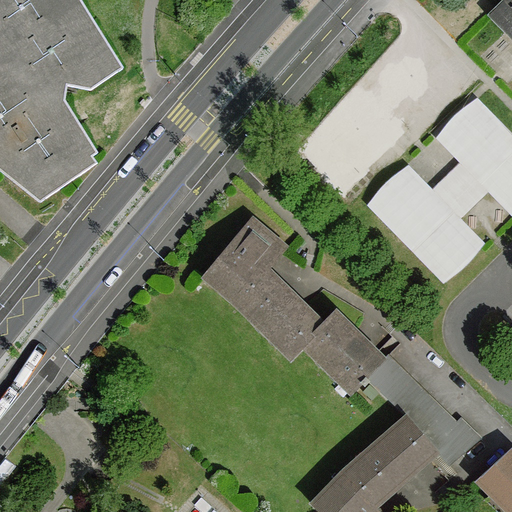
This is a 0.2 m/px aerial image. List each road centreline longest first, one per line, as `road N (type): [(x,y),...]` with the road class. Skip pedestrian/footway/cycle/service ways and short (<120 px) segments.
road 1 (secondary): [(0,404),(215,134),(334,0)]
road 2 (secondary): [(288,0),(0,342)]
